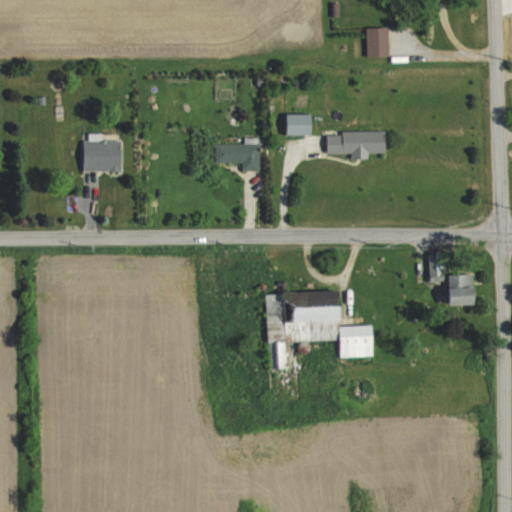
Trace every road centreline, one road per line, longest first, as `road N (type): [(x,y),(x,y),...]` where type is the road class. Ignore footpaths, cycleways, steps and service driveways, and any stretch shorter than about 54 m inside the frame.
road 1 (residential): [(0,236),(511,229)]
road 2 (residential): [(505,511),(499,0)]
